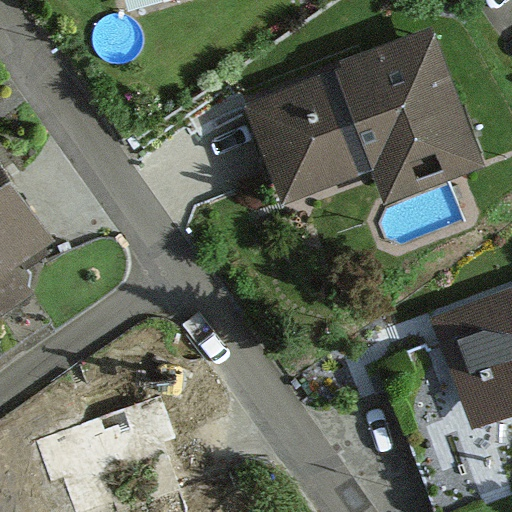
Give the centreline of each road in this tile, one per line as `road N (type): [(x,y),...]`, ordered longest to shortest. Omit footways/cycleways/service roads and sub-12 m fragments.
road 1 (residential): [(176,268),(0,10)]
road 2 (residential): [(349,511),(176,268)]
road 3 (residential): [(176,268),(0,396)]
